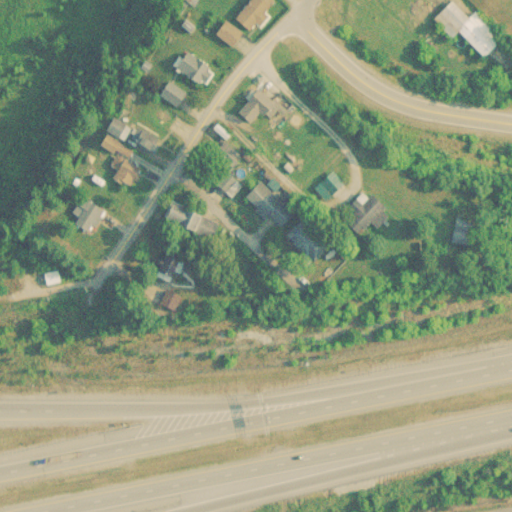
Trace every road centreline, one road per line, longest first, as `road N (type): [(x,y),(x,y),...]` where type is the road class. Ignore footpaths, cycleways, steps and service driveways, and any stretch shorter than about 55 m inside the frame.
road 1 (motorway): [(25,511),(511,412)]
road 2 (motorway): [(415,384),(0,472)]
road 3 (motorway): [(415,384),(0,406)]
road 4 (residential): [(91,287),(211,107),(308,0)]
road 5 (motorway): [(140,511),(467,419)]
road 6 (residential): [(511,122),(408,102),(373,86),(296,13)]
road 7 (residential): [(175,168),(298,283)]
road 8 (residential): [(250,62),(346,150)]
